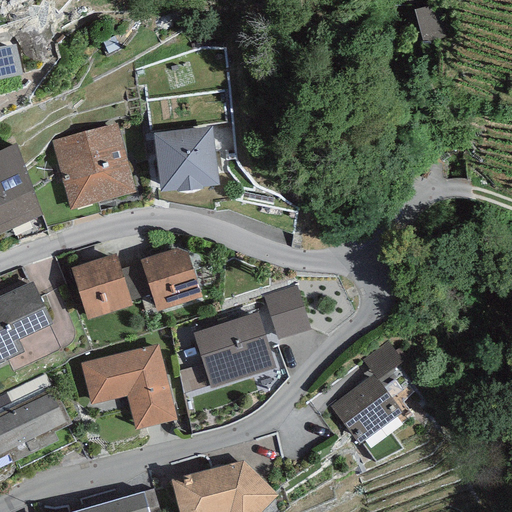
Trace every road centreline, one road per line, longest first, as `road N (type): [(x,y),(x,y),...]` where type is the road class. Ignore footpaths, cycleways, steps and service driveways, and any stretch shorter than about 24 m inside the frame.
road 1 (residential): [(0,506),(96,469),(247,428),(366,316),(373,295),(368,277),(349,263),(297,258),(157,220),(0,264)]
road 2 (track): [(360,269),(419,195),(460,189),(511,204)]
